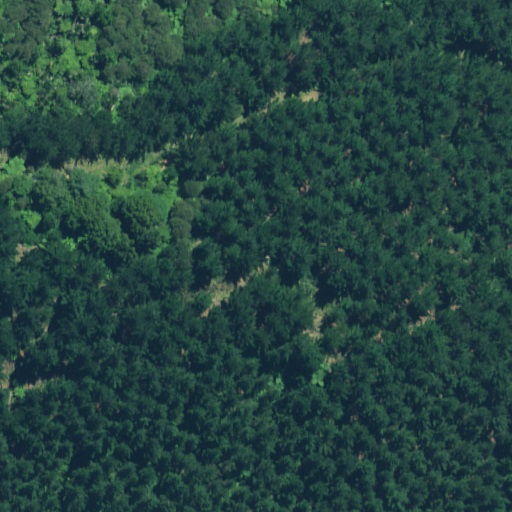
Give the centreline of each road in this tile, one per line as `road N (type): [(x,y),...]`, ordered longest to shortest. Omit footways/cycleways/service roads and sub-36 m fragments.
road 1 (track): [(511,81),(437,47),(171,154),(0,154)]
road 2 (track): [(340,319),(282,282),(242,272),(141,295),(0,258)]
